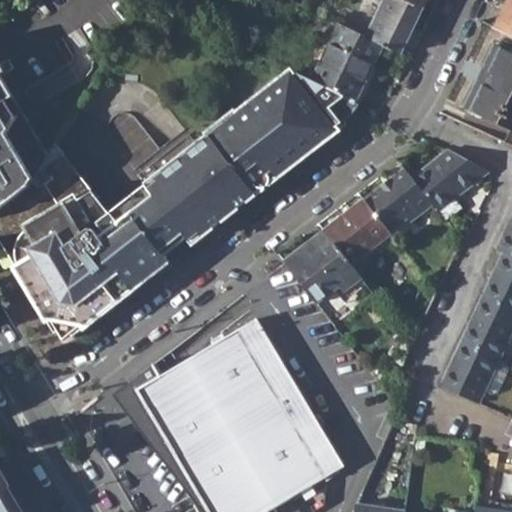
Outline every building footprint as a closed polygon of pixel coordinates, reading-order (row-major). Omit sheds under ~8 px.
[(384,45),(402,52),(423,8),(406,0),(380,0),(365,35),(384,45)] [(511,0),(509,0),(496,28),(511,35),(511,0)] [(220,34),(234,40),(240,30),(226,22),(220,34)] [(369,74),(384,45),(365,35),(341,23),(314,80),(351,98),(361,102),(374,77),(369,74)] [(511,52),(499,46),(467,109),(510,129),(505,142),(511,145),(511,52)] [(0,206),(27,184),(47,153),(0,75),(0,70),(11,64),(6,55),(0,57),(0,206)] [(212,137),(127,204),(167,255),(192,237),(197,243),(259,194),(254,188),(259,184),(264,188),(270,187),(273,182),(271,174),(275,171),(280,177),(348,123),(346,120),(355,113),(361,102),(351,98),(314,80),(296,71),(241,113),(238,110),(209,132),(212,137)] [(88,327),(172,261),(167,255),(127,204),(115,212),(57,136),(47,153),(27,184),(0,206),(0,238),(24,278),(48,320),(52,317),(66,338),(86,324),(88,327)] [(438,204),(440,207),(455,194),(490,166),(451,149),(416,178),(438,204)] [(418,220),(438,204),(416,178),(407,168),(366,201),(391,233),(412,216),(418,220)] [(455,194),(440,207),(447,215),(462,204),(455,194)] [(326,230),(351,264),(391,233),(366,201),(326,230)] [(443,385),(483,402),(489,389),(503,356),(511,335),(511,213),(497,246),(503,249),(443,385)] [(286,262),(319,302),(340,286),(344,291),(363,278),(351,264),(326,230),(286,262)] [(268,511),(346,464),(257,317),(161,375),(153,363),(144,370),(150,381),(128,396),(146,421),(152,417),(211,511),(268,511)] [(503,356),(489,389),(497,393),(503,390),(511,370),(511,362),(511,360),(503,356)] [(128,396),(150,381),(144,370),(117,393),(207,511),(211,511),(152,417),(146,421),(128,396)] [(0,511),(25,511),(0,469),(0,511)]
